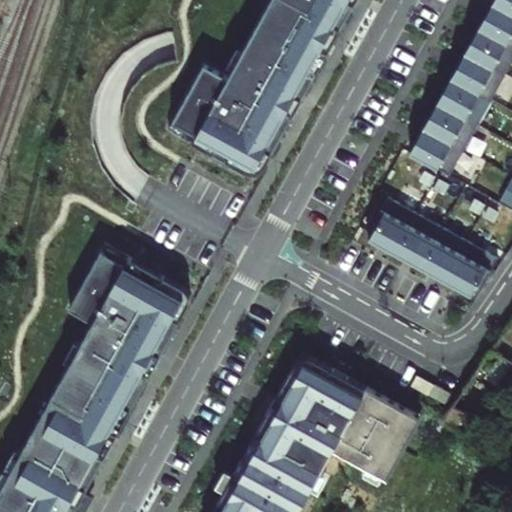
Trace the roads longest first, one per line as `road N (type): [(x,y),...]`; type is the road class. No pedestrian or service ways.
road 1 (residential): [(261,256),(442,351),(472,341),(511,288)]
road 2 (residential): [(261,256),(402,0)]
road 3 (residential): [(119,511),(261,256)]
